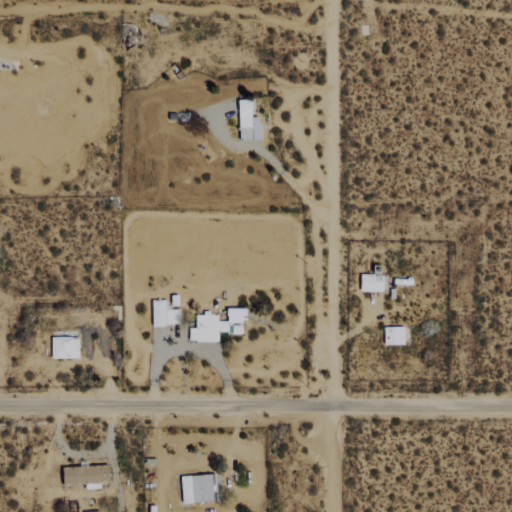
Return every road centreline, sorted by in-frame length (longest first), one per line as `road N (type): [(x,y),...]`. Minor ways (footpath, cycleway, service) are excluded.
road 1 (residential): [(511,407),(0,406)]
road 2 (track): [(328,407),(330,0)]
